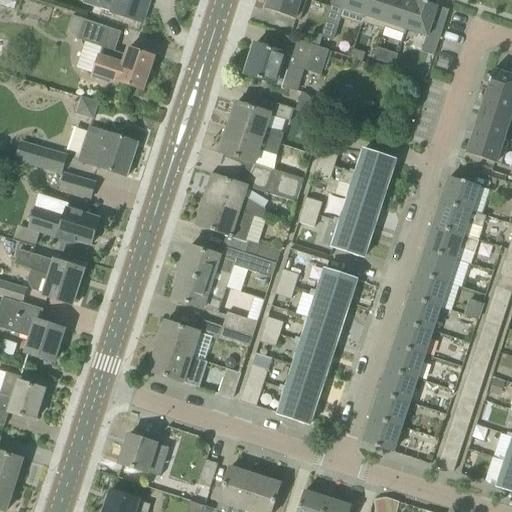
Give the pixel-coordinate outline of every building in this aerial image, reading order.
[(143,23),(145,17),(150,0),(104,0),(101,10),(143,23)] [(307,0),(268,0),(266,10),(300,21),(307,0)] [(363,24),(370,0),(346,0),(340,19),(363,26),(363,24)] [(385,28),(393,0),(370,0),(363,24),(384,30),(385,28)] [(407,31),(416,0),(393,0),(385,28),(405,35),(407,31)] [(427,37),(430,28),(437,6),(417,0),(416,0),(407,31),(427,37)] [(129,49),(127,56),(115,52),(122,33),(84,20),(77,40),(102,48),(92,79),(107,84),(109,79),(143,91),(154,57),(129,49)] [(435,56),(442,32),(430,28),(427,37),(422,53),(435,56)] [(318,47),(322,35),(315,33),(311,44),(318,47)] [(322,76),(330,50),(318,47),(311,44),(285,36),(280,52),(255,44),(245,76),(298,93),(298,92),(294,90),(300,70),(322,76)] [(380,61),(384,49),(377,46),(373,58),(380,61)] [(364,62),(366,54),(355,50),(352,58),(364,62)] [(511,99),(511,75),(494,70),(487,92),(511,99)] [(511,122),(511,117),(511,99),(487,92),(480,112),(511,122)] [(81,96),(77,114),(95,118),(99,100),(81,96)] [(237,103),(228,128),(281,145),(284,134),(266,128),(270,114),(289,121),(293,110),(271,102),(266,113),(237,103)] [(504,142),(511,122),(480,112),(474,133),(504,143),(504,142)] [(228,128),(220,154),(254,165),(258,151),(277,157),(281,145),(228,128)] [(97,168),(127,178),(138,143),(107,133),(107,134),(90,129),(79,161),(97,167),(97,168)] [(325,131),(320,145),(340,151),(344,137),(325,131)] [(501,165),(509,143),(504,142),(504,143),(474,133),(467,154),(501,165)] [(16,161),(62,174),(67,156),(22,143),(16,161)] [(357,175),(388,185),(396,160),(365,150),(357,175)] [(318,163),(334,168),(338,156),(322,151),(318,163)] [(318,163),(314,175),(330,180),(334,168),(318,163)] [(272,169),(268,180),(300,191),(304,180),(272,169)] [(380,209),(388,185),(357,175),(344,171),(340,183),(336,195),(349,199),(380,209)] [(96,184),(65,175),(60,190),(91,199),(96,184)] [(213,176),(205,201),(254,216),(254,217),(261,220),(265,210),(244,195),(247,187),(213,176)] [(442,202),(472,212),(480,187),(464,181),(464,182),(450,178),(442,202)] [(300,191),(268,180),(264,192),(296,204),(300,191)] [(302,211),(319,216),(322,204),(306,199),(302,211)] [(349,199),(341,223),(372,233),(380,209),(349,199)] [(254,216),(205,201),(197,226),(246,242),(254,217),(254,216)] [(461,235),(479,241),(487,217),(472,212),(442,202),(434,226),(461,235)] [(91,246),(100,219),(67,209),(63,221),(34,212),(29,229),(74,244),(75,241),(91,246)] [(315,228),(319,216),(302,211),(299,223),(315,228)] [(372,233),(341,223),(327,218),(319,243),(333,247),(333,248),(364,258),(372,233)] [(434,226),(426,250),(456,260),(460,249),(475,254),(479,241),(461,235),(434,226)] [(250,242),(247,254),(276,263),(280,252),(259,245),(250,242)] [(190,247),(181,273),(227,288),(234,267),(236,262),(225,259),(190,247)] [(257,284),(269,288),(276,263),(247,254),(224,247),(224,248),(229,250),(225,259),(236,262),(234,267),(260,275),(257,284)] [(511,250),(508,249),(500,273),(508,276),(511,263),(511,250)] [(15,265),(31,270),(27,281),(33,291),(44,295),(43,297),(72,305),(74,301),(76,302),(79,292),(77,291),(84,270),(20,250),(15,265)] [(456,260),(426,250),(418,274),(448,284),(456,260)] [(279,283),(295,288),(299,276),(283,271),(279,283)] [(318,294),(348,304),(356,280),(326,271),(318,294)] [(219,314),(227,289),(227,288),(181,273),(173,300),(204,310),(219,314)] [(500,273),(492,298),(500,300),(508,276),(500,273)] [(418,274),(411,298),(441,308),(448,284),(418,274)] [(511,276),(508,276),(500,300),(509,303),(511,293),(511,276)] [(0,295),(4,297),(22,303),(26,289),(0,280),(0,295)] [(295,288),(279,283),(275,295),(291,300),(295,288)] [(310,319),(340,328),(348,304),(318,294),(310,319)] [(22,303),(4,297),(0,308),(0,328),(30,339),(26,354),(54,362),(64,330),(40,322),(44,310),(22,303)] [(441,308),(411,298),(403,322),(433,332),(441,308)] [(492,298),(485,322),(493,324),(500,300),(492,298)] [(469,299),(465,314),(479,318),(484,303),(469,299)] [(500,300),(493,324),(501,327),(509,303),(500,300)] [(227,313),(223,327),(253,336),(257,323),(227,313)] [(283,323),(268,319),(264,331),(279,335),(283,323)] [(303,343),(333,353),(340,328),(310,319),(303,343)] [(213,337),(166,322),(158,346),(205,362),(213,337)] [(403,322),(395,346),(425,356),(433,332),(403,322)] [(485,322),(477,346),(485,348),(493,324),(485,322)] [(493,324),(485,348),(493,351),(501,327),(493,324)] [(223,327),(222,328),(218,341),(248,350),(253,336),(223,327)] [(279,335),(264,331),(260,342),(275,348),(279,335)] [(295,367),(325,377),(333,353),(303,343),(295,367)] [(199,388),(205,369),(207,363),(205,362),(158,346),(149,372),(199,388)] [(425,356),(395,346),(387,370),(417,380),(425,356)] [(477,346),(469,370),(477,373),(485,348),(477,346)] [(485,348),(477,373),(485,375),(493,351),(485,348)] [(252,366),(248,378),(264,383),(268,371),(252,366)] [(287,391),(317,401),(325,377),(295,367),(287,391)] [(241,374),(240,374),(226,370),(218,395),(233,400),(241,374)] [(387,370),(379,394),(409,404),(417,380),(387,370)] [(469,370),(461,394),(469,397),(477,373),(469,370)] [(23,378),(6,372),(0,389),(0,424),(5,426),(9,412),(35,421),(45,390),(21,382),(23,378)] [(477,373),(469,397),(478,399),(485,375),(477,373)] [(240,402),(256,407),(263,388),(264,383),(248,378),(247,383),(240,402)] [(287,391),(279,415),(309,425),(317,401),(287,391)] [(371,418),(401,428),(409,404),(379,394),(371,418)] [(461,394),(453,419),(461,421),(469,397),(461,394)] [(469,397),(461,421),(470,424),(478,399),(469,397)] [(376,447),(393,453),(401,428),(371,418),(364,442),(376,447)] [(445,443),(454,445),(461,421),(453,419),(445,443)] [(462,448),(470,424),(461,421),(454,445),(462,448)] [(160,476),(168,450),(157,446),(157,445),(129,435),(119,464),(149,474),(149,473),(160,476)] [(0,481),(14,486),(23,459),(0,452),(0,444),(2,438),(0,437),(0,481)] [(446,470),(454,445),(445,443),(437,467),(446,470)] [(454,472),(462,448),(454,445),(446,470),(454,472)] [(210,489),(212,483),(218,464),(206,460),(198,485),(210,489)] [(511,464),(507,462),(499,487),(511,491),(511,464)] [(219,502),(217,511),(216,511),(244,511),(245,511),(244,511),(255,476),(230,468),(219,502)] [(248,511),(271,511),(281,484),(255,476),(244,511),(245,511),(248,511)] [(0,510),(4,511),(6,511),(14,486),(0,481),(0,510)] [(148,511),(151,504),(139,500),(139,499),(112,490),(110,494),(104,511),(148,511)] [(298,511),(323,511),(328,500),(305,492),(298,511)] [(395,511),(398,502),(378,498),(374,511),(395,511)] [(349,511),(351,507),(328,500),(323,511),(349,511)]
